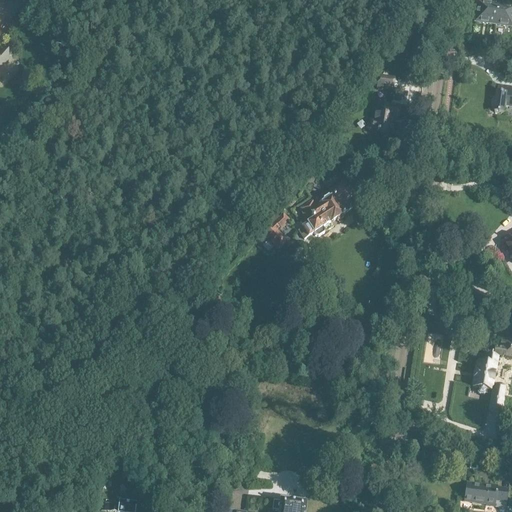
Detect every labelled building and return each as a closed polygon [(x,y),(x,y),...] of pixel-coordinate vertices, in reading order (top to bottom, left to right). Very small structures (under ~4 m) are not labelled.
[(494,0),(495,1),(495,0),(488,0),(488,4),(477,2),(474,23),(494,25),(511,28),(511,26),(511,7),(493,5),(494,0)] [(376,90),(393,91),(395,78),(378,76),(376,90)] [(511,88),(498,86),(497,94),(494,113),(504,115),(505,107),(511,108),(511,88)] [(393,138),(395,121),(399,122),(401,107),(375,103),(372,119),(370,119),(367,121),(366,129),(368,132),(371,133),(370,134),(393,138)] [(299,222),(302,228),(297,231),(303,240),(312,234),(314,237),(317,237),(323,234),(323,231),(322,228),(335,219),(336,221),(342,218),(341,216),(350,209),(345,201),(352,197),(343,183),(329,192),(332,197),(328,199),(328,198),(326,198),(321,200),(321,203),(321,204),(315,207),(311,202),(299,210),(304,219),(299,222)] [(281,229),(289,221),(283,214),(271,225),(269,223),(262,231),(266,236),(264,237),(279,252),(288,243),(286,241),(286,240),(277,231),(279,228),(281,229)] [(220,311),(226,302),(214,293),(208,301),(220,311)] [(510,358),(511,347),(511,341),(501,339),(499,349),(495,348),(494,355),(510,358)] [(488,413),(499,415),(501,402),(500,402),(502,390),(501,388),(495,387),(493,388),(492,390),(491,390),(496,359),(484,357),(482,365),(475,364),(471,388),(477,390),(476,393),(478,395),(482,396),(484,395),(484,392),(492,394),(488,413)] [(490,487),(465,484),(463,500),(471,501),(470,504),(485,505),(485,506),(494,508),(494,502),(506,504),(507,491),(496,489),(496,487),(490,486),(490,487)] [(117,505),(104,503),(103,511),(108,511),(133,511),(135,504),(118,501),(117,505)] [(279,501),(279,502),(273,502),(272,511),(278,511),(277,511),(304,511),(305,505),(279,501)]
